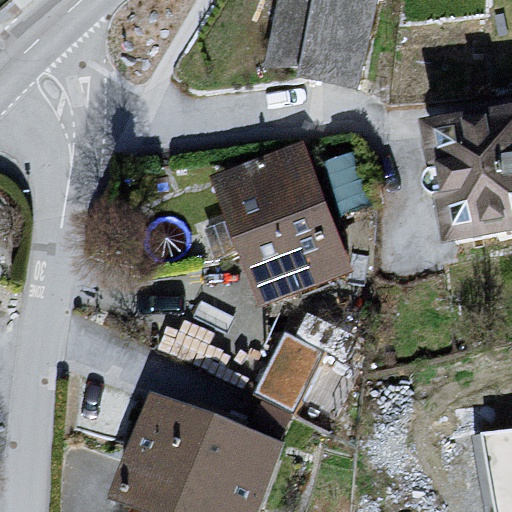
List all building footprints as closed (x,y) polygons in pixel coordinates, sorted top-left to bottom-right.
[(303,75),(303,78),(360,89),(360,85),(356,84),(371,9),(374,9),(376,8),(378,8),(380,7),(381,6),(382,5),(384,4),(384,2),(385,0),(384,0),(289,0),(284,20),(284,33),(286,36),(288,38),(291,39),(293,41),(314,48),(308,75),(303,75)] [(511,121),(478,129),(479,134),(436,143),(450,213),(456,243),(499,234),(500,240),(511,237),(511,121)] [(343,219),(376,206),(352,143),(318,156),(343,219)] [(128,190),(138,262),(140,278),(209,266),(224,264),(229,262),(251,253),(270,301),(342,273),(324,226),(298,160),(226,188),(220,175),(128,190)] [(244,444),(160,412),(140,466),(126,503),(150,511),(253,511),(275,456),(244,444)]
